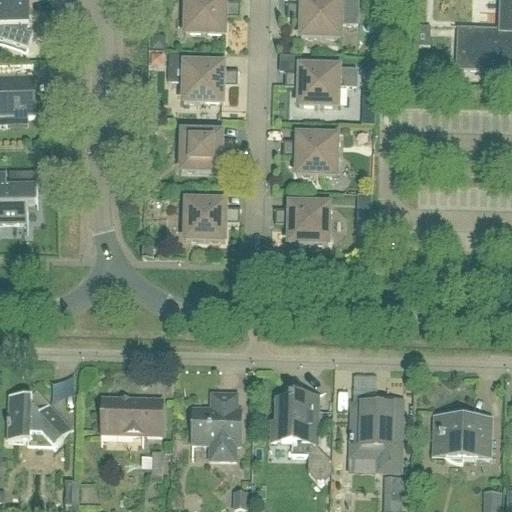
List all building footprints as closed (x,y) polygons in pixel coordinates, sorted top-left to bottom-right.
[(186,0),(185,39),(224,40),(225,22),(239,22),(240,9),(241,9),(241,7),(215,7),(215,1),(189,0),(186,0)] [(511,0),(504,0),(503,34),(457,32),(455,74),(511,76),(511,0)] [(0,1),(0,52),(27,61),(33,41),(27,39),(29,34),(28,1),(0,1)] [(286,10),(287,10),(287,23),(301,24),(301,43),(340,44),(341,23),(358,23),(359,6),(341,5),(312,4),(312,10),(286,9),(286,10)] [(414,50),(430,51),(430,31),(414,30),(414,50)] [(185,62),(169,61),(168,88),(184,88),(183,108),(222,109),(223,90),(237,91),(238,77),(239,77),(239,76),(213,75),(213,69),(185,69),(185,62)] [(0,130),(7,131),(6,123),(35,122),(34,82),(8,83),(7,70),(0,70),(0,130)] [(284,79),(285,79),(285,92),(299,93),(299,111),(338,112),(338,92),(356,92),(357,75),(339,74),(339,73),(310,72),(310,78),(284,78),(284,79)] [(352,114),(352,126),(366,127),(367,114),(352,114)] [(211,144),(211,138),(182,138),(181,176),(220,178),(221,159),(235,159),(236,146),(237,146),(237,145),(211,144)] [(297,180),(336,181),(337,142),(308,141),(308,147),(282,146),(282,148),(283,148),(283,161),(297,161),(297,180)] [(0,229),(27,229),(27,239),(28,239),(28,212),(38,212),(37,189),(36,189),(36,190),(7,191),(6,176),(0,176),(0,229)] [(359,206),(359,214),(368,214),(368,206),(359,206)] [(185,246),(224,247),(225,228),(239,229),(240,215),(241,215),(241,214),(215,213),(215,207),(186,207),(185,246)] [(274,216),(275,216),(275,230),(289,230),(289,249),(328,250),(329,211),(300,210),(300,216),(274,215),(274,216)] [(371,399),(371,381),(347,381),(347,398),(371,399)] [(192,450),(210,450),(210,466),(236,466),(236,451),(240,451),(241,415),(237,415),(238,400),(212,399),(211,414),(193,414),(192,450)] [(8,433),(7,447),(31,448),(31,444),(45,444),(54,455),(69,441),(62,434),(66,430),(49,411),(46,413),(39,406),(39,403),(9,401),(8,427),(7,427),(7,433),(8,433)] [(292,461),(308,462),(308,452),(316,445),(317,402),(299,402),(299,405),(278,404),(277,427),(272,427),(271,449),(292,450),(292,461)] [(102,440),(162,442),(163,406),(103,404),(102,440)] [(379,476),(399,477),(401,405),(385,404),(385,411),(353,410),(352,443),(350,443),(350,453),(352,453),(352,457),(368,457),(368,462),(379,462),(379,476)] [(456,420),(454,421),(450,422),(433,422),(432,464),(448,464),(449,465),(455,468),(462,469),(463,465),(492,465),(493,423),(476,423),(473,421),(471,420),(467,419),(465,419),(462,419),(460,419),(456,420)] [(378,481),(377,511),(395,511),(396,481),(378,481)] [(65,511),(78,511),(78,487),(66,487),(65,511)] [(234,511),(246,511),(247,499),(235,499),(234,511)]
